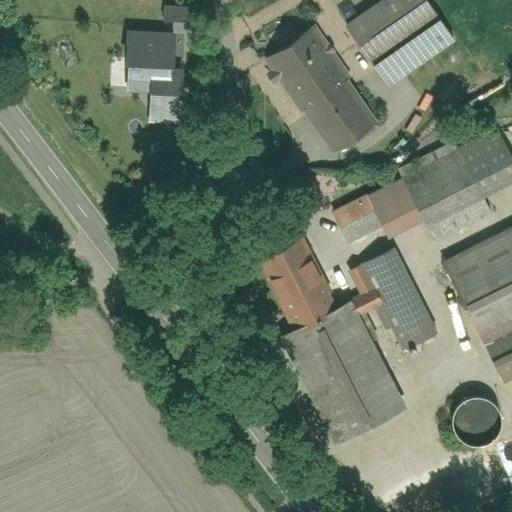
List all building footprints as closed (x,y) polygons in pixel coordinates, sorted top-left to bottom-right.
[(459,42),(429,0),(384,0),(346,26),(391,90),(459,42)] [(166,6),(165,34),(177,35),(191,35),(192,7),(166,6)] [(383,124),(318,29),(270,61),(336,156),(383,124)] [(165,34),(130,32),(126,95),(151,97),(150,124),(183,126),(186,82),(174,82),(177,35),(165,34)] [(433,245),(491,217),(484,202),(511,188),(511,155),(501,132),(331,214),(347,246),(379,231),(386,246),(424,227),(433,245)] [(511,229),(446,263),(508,384),(511,382),(511,229)] [(346,448),(410,415),(362,322),(382,311),(405,357),(440,339),(394,249),(346,274),(358,297),(335,308),(302,243),(254,268),(346,448)] [(498,405),(491,400),(483,397),(474,397),(466,400),(460,406),(456,414),(454,422),(456,430),(459,436),(465,442),(472,445),(479,446),(487,445),(494,441),(499,436),(503,429),(504,421),(502,412),(498,405)]
